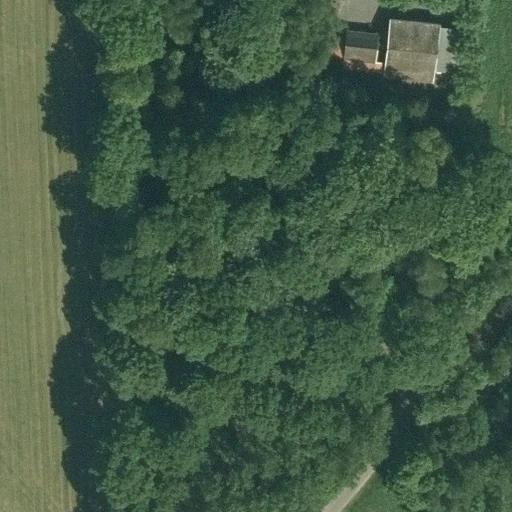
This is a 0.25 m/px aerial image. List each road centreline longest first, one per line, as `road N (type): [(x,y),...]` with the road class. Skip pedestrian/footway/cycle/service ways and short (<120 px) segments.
road 1 (unclassified): [(418,375),(314,239),(279,147),(273,0)]
road 2 (unclassified): [(332,511),(385,448),(418,375)]
road 3 (unclassified): [(418,375),(470,347),(511,299)]
